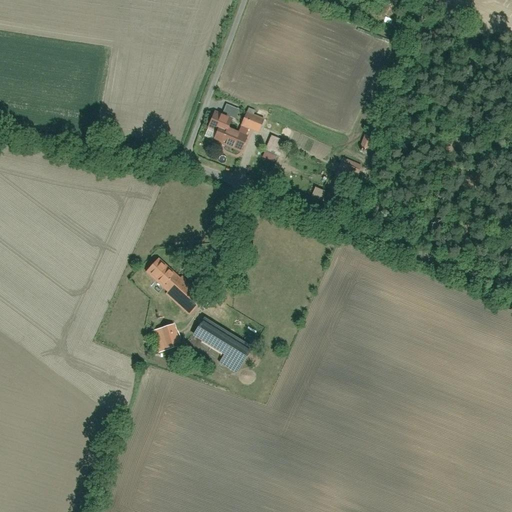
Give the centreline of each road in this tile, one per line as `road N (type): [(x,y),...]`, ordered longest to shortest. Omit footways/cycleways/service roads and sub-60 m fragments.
road 1 (residential): [(184,164),(344,219),(511,293)]
road 2 (residential): [(0,127),(184,164)]
road 3 (residential): [(184,164),(245,0)]
